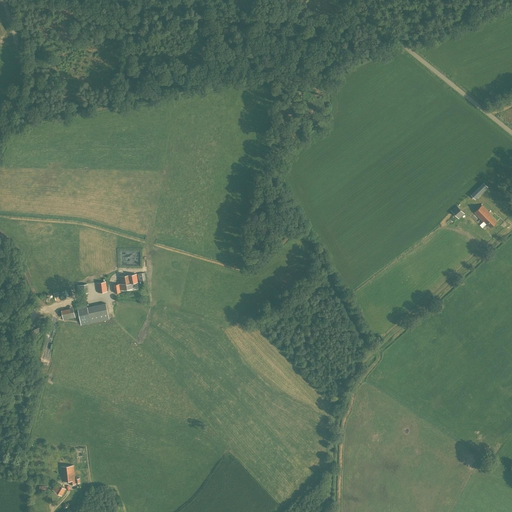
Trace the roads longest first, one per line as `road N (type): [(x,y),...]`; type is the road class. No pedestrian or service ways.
road 1 (track): [(324,511),(337,400),(364,361),(511,226)]
road 2 (unclassified): [(511,131),(346,0)]
road 3 (tertiary): [(0,130),(21,74),(3,0)]
